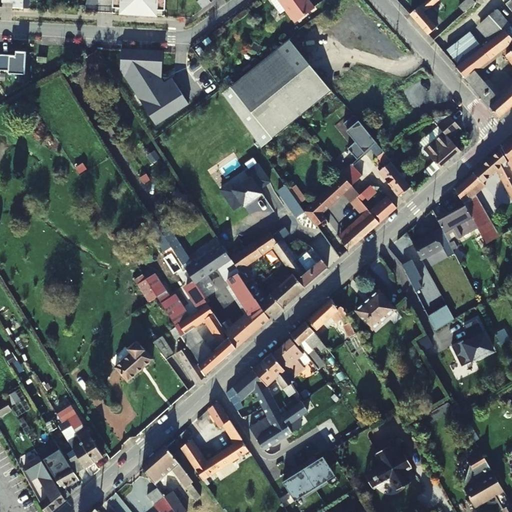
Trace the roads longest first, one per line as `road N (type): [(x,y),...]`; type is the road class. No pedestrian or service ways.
road 1 (tertiary): [(69,511),(499,133)]
road 2 (residential): [(0,30),(169,37),(202,27),(239,0)]
road 3 (residential): [(499,133),(381,0)]
